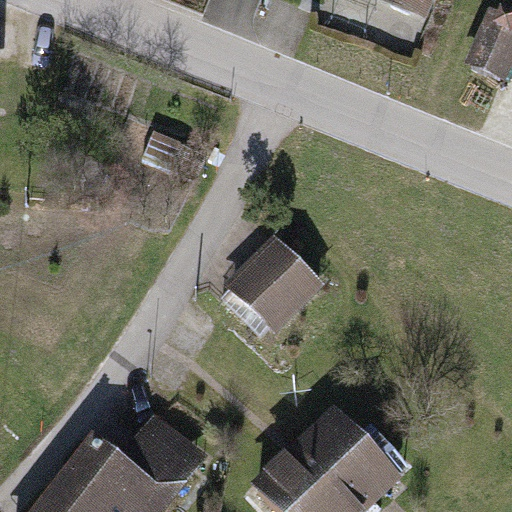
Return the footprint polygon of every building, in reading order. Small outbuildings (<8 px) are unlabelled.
[(442,0),(360,0),(431,28),(442,0)] [(511,69),(511,18),(489,9),(466,65),(507,82),(511,69)] [(183,148),(156,138),(144,166),(172,177),(183,148)] [(211,159),(183,148),(172,177),(200,188),(211,159)] [(106,166),(77,163),(74,187),(104,190),(106,166)] [(44,227),(29,226),(28,240),(44,241),(44,227)] [(325,287),(275,237),(225,287),(276,337),(325,287)] [(56,241),(49,253),(55,256),(62,245),(56,241)] [(369,511),(402,482),(334,409),(291,450),(251,487),(274,511),(369,511)] [(155,416),(123,455),(177,499),(209,459),(155,416)] [(123,455),(92,433),(30,511),(166,511),(177,499),(123,455)]
